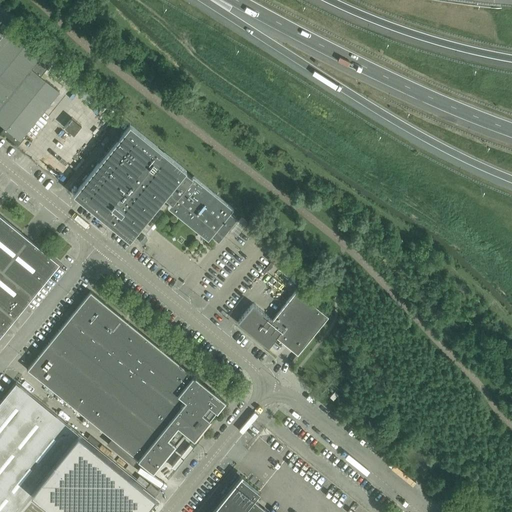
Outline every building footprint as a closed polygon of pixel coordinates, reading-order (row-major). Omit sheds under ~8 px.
[(0,39),(0,106),(41,56),(8,30),(1,38),(0,39)] [(41,56),(0,106),(0,123),(1,125),(4,127),(1,131),(7,137),(9,138),(16,144),(18,145),(26,135),(24,134),(26,132),(59,91),(41,76),(51,64),(41,56)] [(116,127),(123,132),(130,124),(123,119),(116,127)] [(186,170),(131,125),(130,124),(123,132),(88,176),(81,184),(73,194),(129,240),(164,197),(171,203),(168,207),(200,233),(200,237),(204,236),(208,239),(211,235),(218,241),(237,218),(230,212),(233,208),(193,175),(192,177),(185,171),(186,170)] [(77,182),(81,184),(88,176),(84,173),(77,182)] [(0,335),(55,267),(59,263),(0,214),(0,335)] [(253,303),(237,322),(268,347),(276,337),(297,354),(327,315),(296,290),(272,319),(253,303)] [(192,373),(90,291),(27,369),(137,459),(153,472),(185,432),(194,440),(226,400),(193,374),(193,375),(192,374),(192,373)] [(0,511),(13,511),(30,491),(56,511),(141,511),(155,496),(77,433),(78,433),(16,382),(0,401),(0,511)] [(330,397),(332,399),(333,400),(338,395),(335,392),(330,397)] [(269,511),(254,499),(260,492),(241,477),(223,499),(223,498),(211,511),(269,511)] [(150,483),(146,488),(155,496),(159,491),(150,483)]
